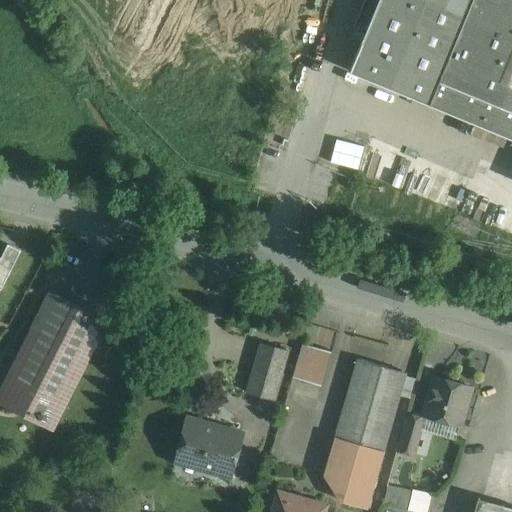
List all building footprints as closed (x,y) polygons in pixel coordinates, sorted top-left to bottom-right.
[(511,0),(378,0),(349,71),(511,138),(511,0)] [(290,39),(276,95),(291,99),(306,43),(290,39)] [(335,160),(357,153),(354,144),(332,151),(335,160)] [(3,256),(0,261),(0,288),(14,261),(3,256)] [(50,292),(0,390),(0,401),(51,428),(52,428),(52,427),(106,320),(106,321),(107,319),(106,319),(51,291),(50,290),(50,292)] [(287,350),(261,342),(246,392),(273,399),(287,350)] [(331,351),(302,343),(292,378),(321,386),(331,351)] [(356,358),(323,475),(340,500),(367,508),(399,395),(405,375),(406,372),(356,358)] [(415,378),(405,375),(399,395),(409,398),(415,378)] [(470,387),(434,376),(423,414),(424,415),(423,419),(421,427),(425,428),(425,430),(455,439),(459,425),(470,387)] [(423,419),(406,414),(396,449),(413,453),(421,427),(423,419)] [(242,433),(187,418),(175,461),(230,476),(242,433)] [(411,491),(388,486),(384,502),(407,507),(411,491)] [(324,511),(326,505),(278,492),(271,511),(324,511)] [(511,511),(511,507),(478,498),(473,511),(511,511)]
